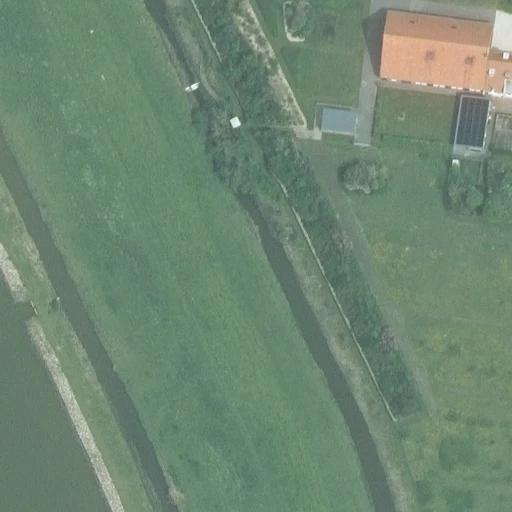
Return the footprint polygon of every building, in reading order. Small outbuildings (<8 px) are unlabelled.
[(379,81),(511,97),(511,60),(489,58),(493,29),(388,15),(379,81)] [(346,123),(363,125),(367,96),(316,90),(314,110),(347,114),(346,123)] [(467,151),(483,153),(490,102),(474,100),(467,151)] [(283,158),(376,173),(380,152),(341,146),(344,125),(290,116),(283,158)] [(420,174),(439,178),(443,161),(424,157),(420,174)] [(395,200),(414,200),(415,182),(395,182),(395,200)]
